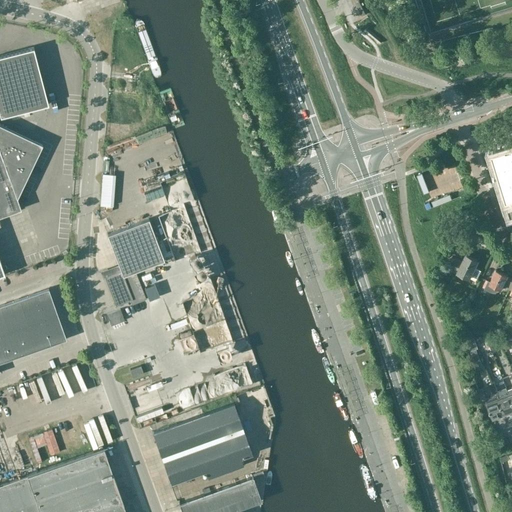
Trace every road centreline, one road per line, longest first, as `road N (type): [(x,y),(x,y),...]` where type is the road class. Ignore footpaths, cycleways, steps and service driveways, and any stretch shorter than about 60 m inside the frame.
road 1 (unclassified): [(157,511),(84,299),(94,55),(69,26),(0,7)]
road 2 (primary): [(475,511),(356,149)]
road 3 (primary): [(321,161),(433,511)]
road 4 (unclassified): [(400,511),(287,175)]
road 5 (unclassified): [(458,115),(444,86),(349,53),(323,0)]
road 6 (primary): [(266,0),(321,161)]
road 7 (primary): [(356,149),(298,0)]
road 8 (residential): [(511,250),(498,232),(458,115)]
